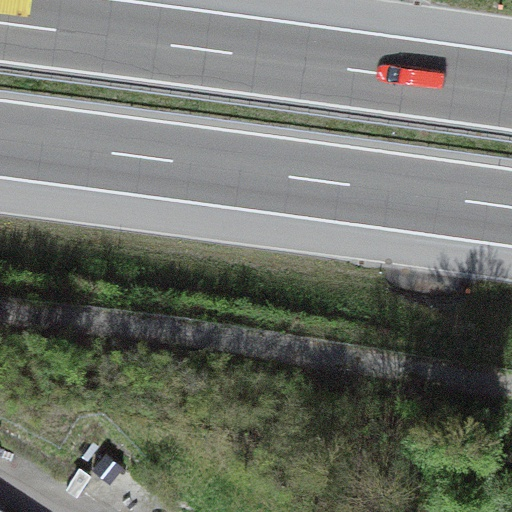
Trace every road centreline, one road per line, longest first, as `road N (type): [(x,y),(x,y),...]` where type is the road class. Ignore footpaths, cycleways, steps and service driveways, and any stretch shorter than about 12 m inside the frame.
road 1 (motorway): [(0,138),(511,207)]
road 2 (motorway): [(511,91),(0,22)]
